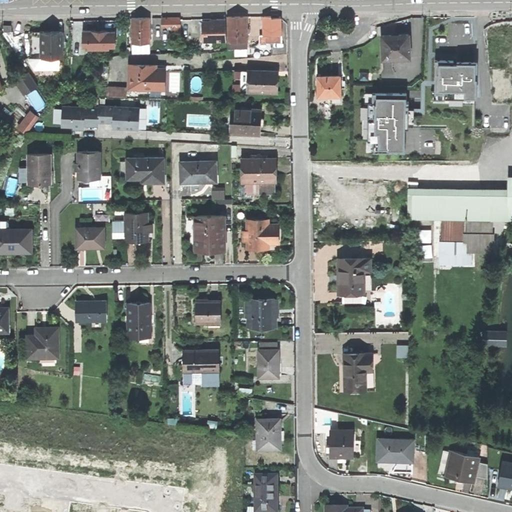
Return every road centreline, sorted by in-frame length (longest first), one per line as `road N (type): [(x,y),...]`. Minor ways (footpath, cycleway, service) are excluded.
road 1 (residential): [(303,273),(0,278)]
road 2 (residential): [(299,49),(303,273)]
road 3 (residential): [(303,273),(304,442),(316,471)]
road 4 (secondary): [(106,5),(296,4)]
road 5 (residential): [(316,471),(335,482),(499,511)]
road 6 (secondary): [(317,4),(497,2)]
road 7 (residential): [(168,511),(159,501),(0,478)]
road 8 (unknown): [(397,166),(492,163),(511,149)]
